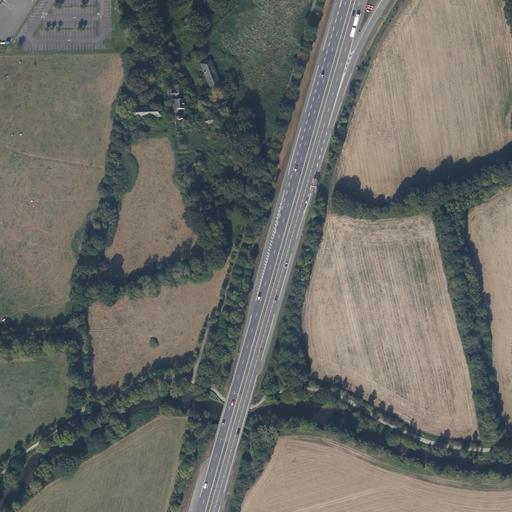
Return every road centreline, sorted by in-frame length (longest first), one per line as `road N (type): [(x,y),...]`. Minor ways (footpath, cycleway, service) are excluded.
road 1 (trunk): [(341,15),(200,511)]
road 2 (trunk): [(213,511),(322,129)]
road 3 (trunk): [(322,129),(384,0)]
road 4 (trunk): [(322,129),(359,0)]
